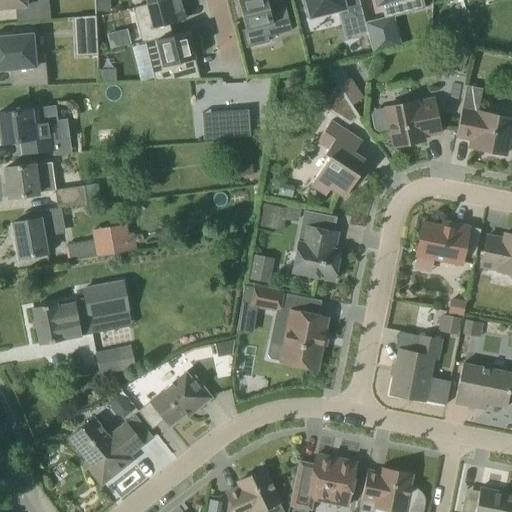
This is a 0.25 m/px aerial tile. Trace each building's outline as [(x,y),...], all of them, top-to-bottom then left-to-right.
[(0,0),(0,8),(16,7),(17,23),(49,20),(47,0),(0,0)] [(147,4),(135,7),(144,43),(172,35),(169,24),(184,20),(182,10),(179,0),(166,0),(147,5),(147,4)] [(237,0),(238,2),(242,18),(242,17),(245,29),(241,30),(246,48),(269,42),(267,37),(291,31),(283,0),(237,0)] [(304,0),(309,18),(338,10),(344,38),(367,32),(358,0),(304,0)] [(375,0),(377,5),(394,0),(407,0),(411,11),(423,8),(421,0),(375,0)] [(82,40),(97,39),(95,16),(81,17),(82,40)] [(392,16),(365,23),(372,52),(400,45),(392,16)] [(0,70),(10,69),(11,88),(47,86),(44,54),(34,50),(32,34),(27,35),(27,31),(14,32),(14,36),(0,37),(0,70)] [(161,58),(150,61),(154,78),(191,76),(187,61),(194,59),(188,32),(156,40),(161,58)] [(454,44),(447,59),(464,66),(470,52),(454,44)] [(337,85),(323,108),(349,124),(358,117),(351,106),(352,105),(338,84),(337,85)] [(461,110),(455,137),(471,140),(469,147),(505,155),(511,121),(511,119),(477,112),(482,88),(466,85),(461,110)] [(374,111),(372,114),(375,128),(378,130),(389,128),(393,147),(424,141),(423,137),(440,134),(433,99),(416,102),(416,101),(385,107),(385,109),(374,111)] [(31,109),(0,113),(0,137),(1,144),(21,141),(22,154),(53,150),(49,122),(33,124),(31,109)] [(209,114),(201,114),(203,140),(211,139),(249,136),(247,111),(209,114)] [(315,178),(311,185),(326,195),(330,189),(344,197),(353,184),(357,187),(371,165),(353,153),(361,142),(330,121),(317,141),(328,149),(324,154),(329,157),(315,178)] [(251,147),(227,150),(230,175),(253,173),(251,147)] [(54,191),(55,190),(51,163),(34,165),(33,164),(4,168),(9,198),(38,194),(54,191)] [(95,184),(55,190),(54,191),(57,208),(86,204),(98,203),(95,184)] [(285,209),(283,221),(298,224),(300,211),(285,209)] [(40,219),(12,223),(18,259),(46,254),(43,233),(64,229),(62,215),(40,219)] [(415,256),(413,268),(430,271),(433,259),(461,265),(463,254),(469,227),(442,221),(441,226),(422,222),(416,250),(415,256)] [(298,242),(292,273),(333,281),(339,250),(334,249),(337,233),(305,226),(301,243),(298,242)] [(487,236),(481,267),(497,270),(496,271),(511,274),(511,235),(504,234),(503,239),(487,236)] [(95,241),(67,245),(68,247),(70,260),(70,261),(98,256),(130,251),(128,235),(95,241)] [(252,266),(249,280),(269,284),(272,270),(252,266)] [(128,312),(122,281),(82,289),(84,301),(56,307),(56,304),(32,308),(39,344),(92,334),(89,320),(128,312)] [(247,285),(241,311),(250,313),(252,305),(278,310),(282,292),(247,285)] [(450,298),(447,314),(462,316),(464,301),(450,298)] [(272,345),(269,358),(272,361),(280,362),(300,366),(316,370),(326,318),(315,316),(290,310),(290,313),(284,344),(275,343),(272,345)] [(442,315),(438,332),(456,335),(460,318),(442,315)] [(465,319),(462,333),(479,337),(482,323),(465,319)] [(399,349),(390,395),(423,401),(445,405),(449,387),(427,383),(432,357),(436,358),(440,340),(418,336),(415,353),(399,349)] [(120,350),(95,356),(100,377),(124,372),(120,350)] [(511,373),(462,364),(454,403),(484,409),(486,404),(506,408),(511,375),(511,373)] [(197,409),(211,398),(194,375),(191,378),(186,372),(149,401),(169,426),(194,406),(197,409)] [(93,475),(97,471),(106,482),(132,460),(129,456),(143,445),(125,423),(108,435),(93,417),(68,437),(86,460),(83,463),(93,475)] [(298,461),(289,506),(305,510),(307,498),(347,506),(356,463),(338,460),(337,464),(315,460),(316,455),(315,455),(313,464),(298,461)] [(361,501),(358,511),(368,511),(374,508),(394,511),(421,511),(423,504),(423,498),(420,493),(415,489),(409,488),(412,474),(382,468),(381,473),(367,470),(361,501)] [(237,482),(239,487),(226,493),(234,511),(257,511),(280,502),(264,469),(237,482)] [(464,497),(461,511),(500,511),(504,493),(479,488),(479,491),(477,499),(464,497)] [(511,511),(511,494),(504,493),(500,511),(511,511)]
